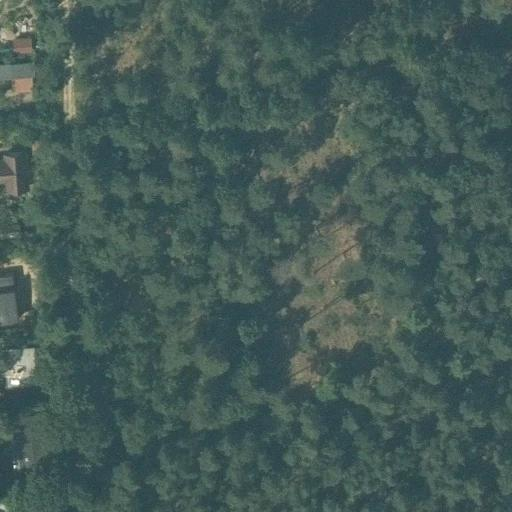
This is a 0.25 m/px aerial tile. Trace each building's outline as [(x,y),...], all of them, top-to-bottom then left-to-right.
[(14,37),(14,52),(32,51),(31,37),(14,37)] [(35,60),(0,61),(0,76),(36,75),(35,60)] [(6,159),(0,159),(0,179),(7,179),(8,191),(28,189),(25,151),(5,153),(6,159)] [(20,224),(0,225),(0,240),(5,240),(5,238),(18,237),(18,235),(20,235),(20,224)] [(9,273),(0,274),(0,314),(18,312),(9,273)] [(49,343),(40,343),(41,358),(49,357),(49,343)] [(7,385),(37,384),(35,344),(5,345),(7,385)] [(39,415),(7,418),(8,434),(24,432),(27,472),(42,471),(39,415)] [(47,500),(30,502),(30,510),(47,509),(47,500)]
